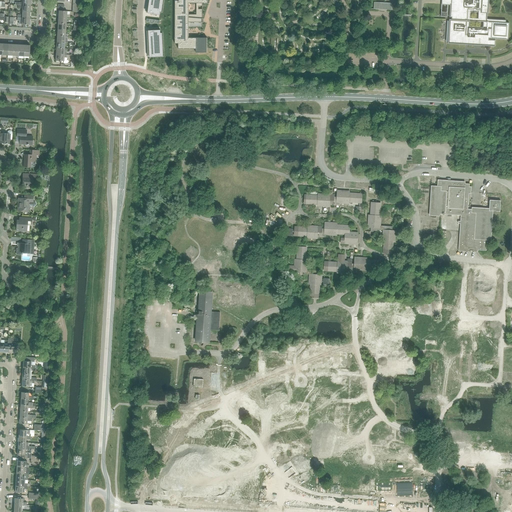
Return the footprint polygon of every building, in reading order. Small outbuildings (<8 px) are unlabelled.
[(149,0),(148,13),(159,15),(161,0),(149,0)] [(202,3),(207,3),(207,0),(178,0),(178,1),(175,1),(175,44),(178,44),(178,49),(195,49),(196,49),(196,53),(207,53),(207,38),(189,38),(189,28),(202,28),(202,3)] [(489,43),(488,43),(488,38),(508,40),(508,38),(507,38),(508,24),(509,24),(509,23),(506,23),(506,20),(487,19),(487,13),(488,13),(489,0),(442,0),(442,4),(442,5),(453,5),(452,13),(450,13),(450,17),(452,17),(452,19),(449,19),(449,21),(448,21),(446,41),(448,42),(448,44),(465,45),(465,42),(467,42),(468,42),(468,43),(474,43),(478,43),(482,43),(482,44),(489,44),(489,43)] [(374,3),(374,9),(380,9),(388,10),(392,10),(392,9),(392,3),(375,2),(374,2),(374,3)] [(160,30),(148,31),(149,40),(149,42),(150,57),(161,57),(160,30)] [(20,145),(31,145),(32,136),(26,136),(26,130),(17,129),(17,137),(20,137),(20,145)] [(0,142),(10,143),(10,140),(12,140),(12,133),(12,132),(11,131),(10,131),(9,131),(8,131),(7,132),(7,133),(7,134),(2,133),(2,132),(0,131),(0,142)] [(24,154),(24,167),(30,167),(32,167),(33,167),(34,167),(35,166),(35,165),(35,161),(36,161),(36,156),(39,156),(40,150),(30,150),(29,155),(24,154)] [(23,176),(22,184),(22,187),(32,187),(33,177),(38,178),(38,174),(29,174),(29,177),(23,176)] [(476,250),(486,251),(487,240),(491,241),(493,211),(500,212),(501,201),(490,200),(489,211),(468,209),(469,191),(471,191),(471,187),(469,187),(469,184),(446,183),(446,180),(437,180),(437,184),(437,186),(438,186),(438,190),(433,190),(431,214),(461,215),(459,249),(469,250),(470,248),(476,248),(476,250)] [(337,201),(330,201),(329,205),(336,206),(339,206),(339,203),(345,203),(345,202),(362,203),(362,198),(361,197),(361,194),(349,193),(349,192),(345,192),(343,192),(343,191),(337,191),(337,193),(337,196),(337,201)] [(305,198),(304,204),(317,205),(321,205),(321,206),(329,207),(329,205),(330,201),(337,201),(337,196),(335,196),(335,195),(330,194),(325,194),(325,195),(322,195),(320,194),(319,194),(319,196),(306,195),(306,199),(305,198)] [(35,202),(33,202),(33,196),(24,195),(24,198),(18,198),(18,203),(19,203),(18,211),(23,211),(28,211),(29,207),(35,207),(36,206),(37,204),(35,202)] [(368,222),(368,227),(369,227),(370,227),(370,232),(378,232),(378,230),(383,230),(383,237),(384,237),(384,240),(384,245),(383,253),(392,254),(393,250),(393,240),(394,240),(394,239),(394,237),(394,235),(395,235),(395,230),(392,230),(392,229),(392,227),(385,226),(380,226),(381,219),(379,219),(379,215),(380,204),(376,204),(376,203),(371,202),(371,206),(370,216),(369,216),(369,219),(370,220),(370,222),(369,222),(368,222)] [(16,231),(27,232),(27,223),(31,223),(32,218),(23,217),(22,220),(17,220),(16,231)] [(324,228),(324,234),(326,235),(333,235),(333,234),(337,234),(345,234),(345,232),(349,232),(349,229),(348,229),(349,226),(337,225),(337,224),(335,223),(333,223),(333,224),(330,224),(330,223),(325,222),(325,225),(324,228)] [(287,229),(287,236),(293,236),(293,232),(295,232),(294,236),(298,236),(306,236),(310,237),(310,238),(317,238),(317,237),(319,237),(324,237),(326,238),(326,235),(324,234),(324,228),(322,228),(322,227),(318,226),(314,226),(314,227),(311,227),(309,226),(308,228),(295,227),(295,230),(293,230),(293,229),(287,229)] [(341,237),(341,243),(348,244),(353,244),(356,244),(357,244),(357,243),(358,234),(358,233),(349,232),(345,232),(345,234),(345,237),(341,237)] [(238,238),(238,239),(234,239),(233,244),(255,244),(256,239),(253,239),(253,238),(250,238),(250,237),(247,237),(247,242),(244,241),(244,237),(241,236),(241,238),(238,238)] [(17,248),(16,254),(21,254),(21,253),(22,253),(33,254),(34,240),(23,239),(23,243),(19,243),(18,249),(17,248)] [(289,266),(288,271),(297,272),(297,276),(304,276),(304,274),(304,272),(313,272),(313,270),(310,270),(306,270),(307,263),(305,263),(306,260),(306,248),(303,248),(303,247),(297,247),(297,252),(297,260),(295,260),(295,262),(295,264),(296,264),(296,266),(289,266)] [(347,267),(347,272),(351,272),(354,272),(356,272),(356,270),(363,270),(363,268),(366,269),(369,269),(378,269),(378,266),(379,266),(379,260),(375,260),(374,260),(369,260),(366,260),(366,259),(364,258),(362,258),(362,259),(360,259),(360,258),(355,257),(355,260),(353,260),(353,252),(351,252),(350,259),(348,259),(348,261),(348,265),(347,267)] [(325,262),(324,270),(337,271),(340,271),(340,273),(347,273),(347,272),(347,267),(348,265),(348,261),(345,261),(345,254),(339,254),(338,261),(338,262),(325,262)] [(304,272),(304,274),(309,274),(309,281),(310,281),(310,284),(310,293),(310,294),(313,294),(313,298),(318,298),(319,284),(320,285),(321,281),(323,282),(323,285),(329,285),(330,279),(324,278),(324,279),(321,279),(321,275),(318,275),(318,271),(313,270),(313,272),(304,272)] [(198,318),(196,341),(198,341),(204,342),(206,342),(209,342),(210,329),(219,330),(220,312),(211,311),(212,293),(204,292),(200,292),(199,304),(198,314),(198,318)] [(11,340),(10,353),(16,353),(16,349),(20,349),(20,343),(13,343),(13,341),(14,338),(11,338),(11,340)] [(22,365),(22,367),(23,367),(35,368),(37,368),(37,365),(35,365),(30,365),(31,361),(34,361),(34,358),(26,358),(26,361),(23,361),(23,365),(22,365)] [(194,387),(197,387),(203,387),(203,386),(203,384),(203,379),(194,379),(194,387)] [(18,448),(17,455),(22,455),(22,457),(27,458),(31,458),(31,455),(27,455),(25,455),(25,452),(30,452),(30,449),(18,448)]
